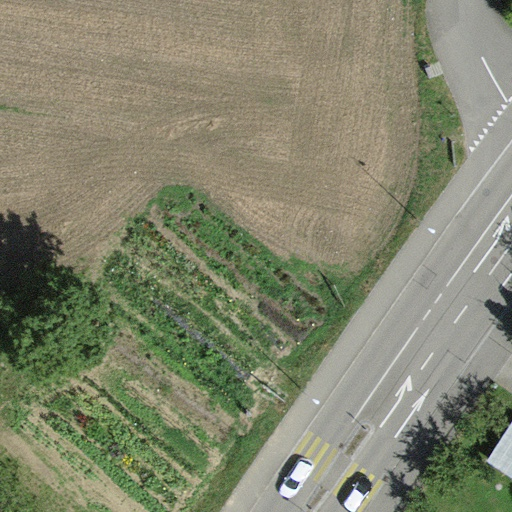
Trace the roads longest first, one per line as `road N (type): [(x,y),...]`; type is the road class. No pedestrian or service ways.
road 1 (tertiary): [(511,223),(316,511)]
road 2 (residential): [(511,111),(476,62),(470,0)]
